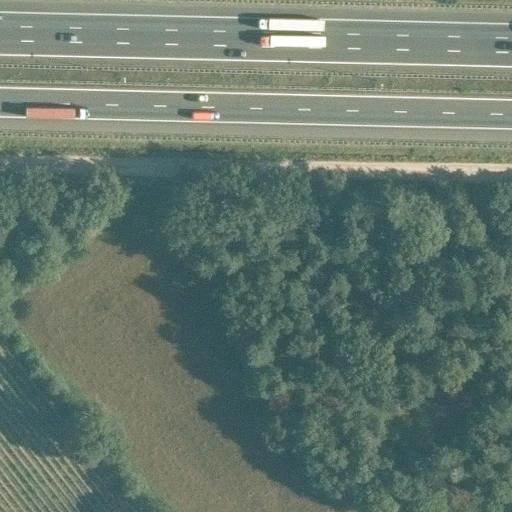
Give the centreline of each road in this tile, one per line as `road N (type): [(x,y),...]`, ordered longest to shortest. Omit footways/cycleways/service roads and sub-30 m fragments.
road 1 (motorway): [(0,106),(511,118)]
road 2 (motorway): [(511,41),(0,29)]
road 3 (track): [(0,169),(511,179)]
